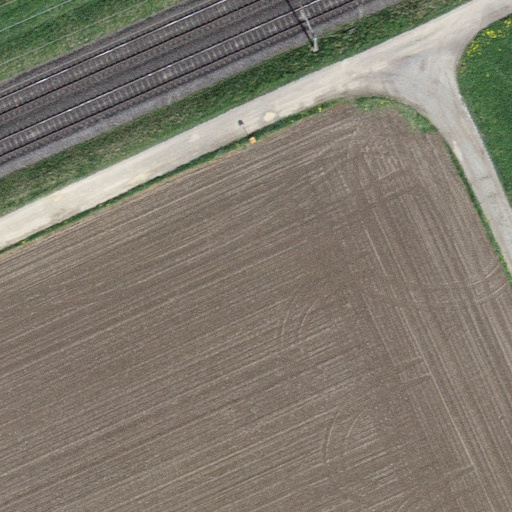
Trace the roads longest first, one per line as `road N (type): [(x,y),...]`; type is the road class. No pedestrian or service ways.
road 1 (track): [(511,0),(0,231)]
road 2 (track): [(408,46),(511,268)]
